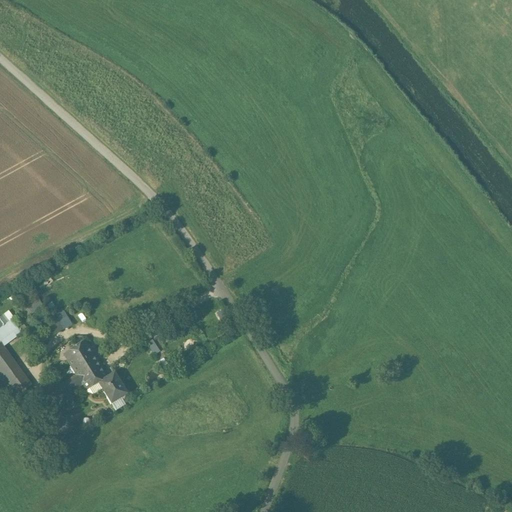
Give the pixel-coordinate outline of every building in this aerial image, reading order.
[(52,321),(41,327),(47,338),(57,332),(71,326),(67,318),(54,325),(52,321)] [(0,345),(2,348),(21,334),(11,321),(0,329),(0,345)] [(85,343),(63,356),(76,376),(82,386),(86,392),(97,384),(107,379),(85,343)] [(2,348),(0,345),(0,381),(13,399),(31,387),(2,348)] [(107,379),(97,384),(110,405),(126,396),(114,374),(107,379)] [(76,376),(51,391),(56,401),(82,386),(76,376)] [(60,414),(36,429),(43,440),(67,426),(60,414)]
